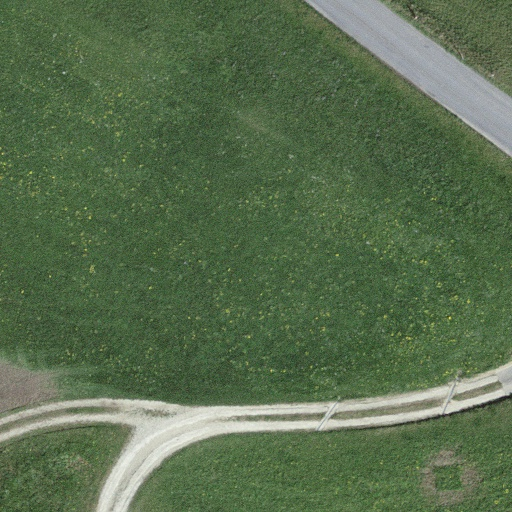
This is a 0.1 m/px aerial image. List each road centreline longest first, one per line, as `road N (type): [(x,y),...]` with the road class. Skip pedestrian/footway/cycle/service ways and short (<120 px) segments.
road 1 (track): [(109,511),(131,464),(175,429),(418,405),(511,378)]
road 2 (tertiary): [(343,0),(511,128)]
road 3 (track): [(175,429),(117,408),(76,409),(0,431)]
